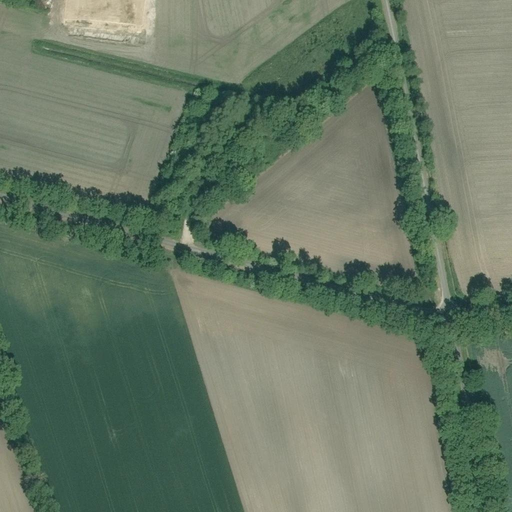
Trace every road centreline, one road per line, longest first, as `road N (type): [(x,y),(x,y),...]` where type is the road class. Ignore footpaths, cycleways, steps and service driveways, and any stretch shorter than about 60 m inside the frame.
road 1 (unclassified): [(454,316),(0,197)]
road 2 (unclassified): [(387,0),(454,316)]
road 3 (unclassified): [(454,316),(492,511)]
